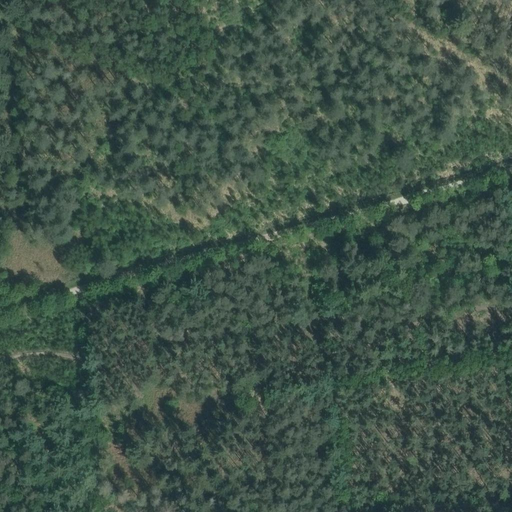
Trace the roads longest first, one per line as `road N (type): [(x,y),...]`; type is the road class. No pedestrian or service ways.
road 1 (track): [(0,309),(511,168)]
road 2 (unknown): [(511,309),(304,330),(230,320),(125,336),(95,358),(45,349),(0,359)]
